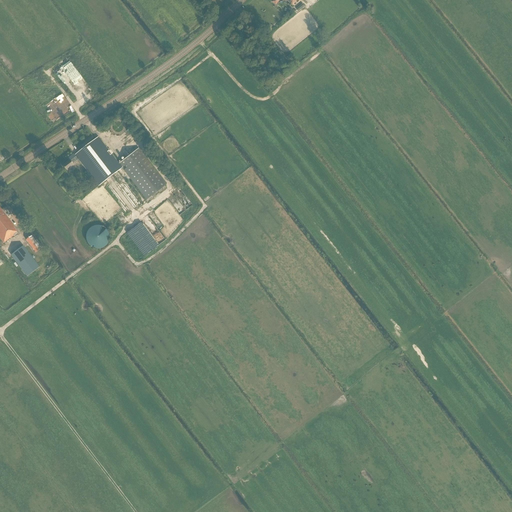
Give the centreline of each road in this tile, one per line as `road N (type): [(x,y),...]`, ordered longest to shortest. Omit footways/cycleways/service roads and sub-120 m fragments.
road 1 (track): [(124,226),(117,241),(1,335),(136,511)]
road 2 (tertiary): [(0,177),(162,68),(242,0)]
road 3 (track): [(138,144),(150,136),(205,207),(137,265),(117,241)]
road 4 (track): [(201,38),(238,84),(264,100),(317,54)]
